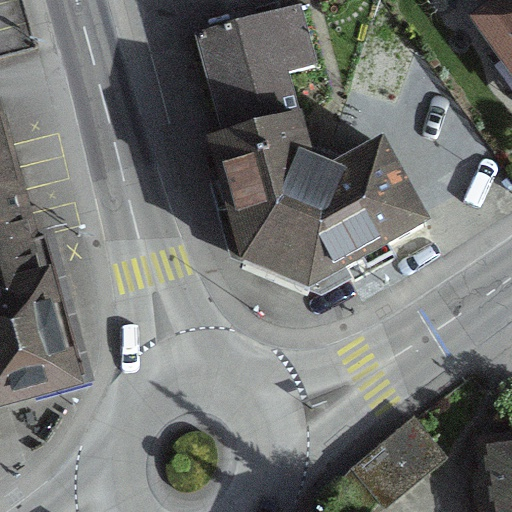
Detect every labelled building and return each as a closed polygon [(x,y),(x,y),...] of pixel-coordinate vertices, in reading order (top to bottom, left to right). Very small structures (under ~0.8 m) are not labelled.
[(511,3),(484,24),(511,62),(511,3)] [(275,276),(327,156),(306,147),(286,75),(315,67),(299,9),(196,37),(225,139),(210,143),(243,263),(275,276)] [(400,139),(428,189),(470,166),(441,116),(435,119),(400,139)] [(0,400),(63,383),(61,376),(72,359),(78,357),(45,239),(31,243),(0,130),(0,400)] [(348,165),(327,156),(275,276),(309,290),(426,225),(412,199),(382,146),(348,165)] [(389,496),(438,459),(415,428),(366,465),(389,496)] [(511,511),(511,441),(483,446),(492,511),(511,511)]
